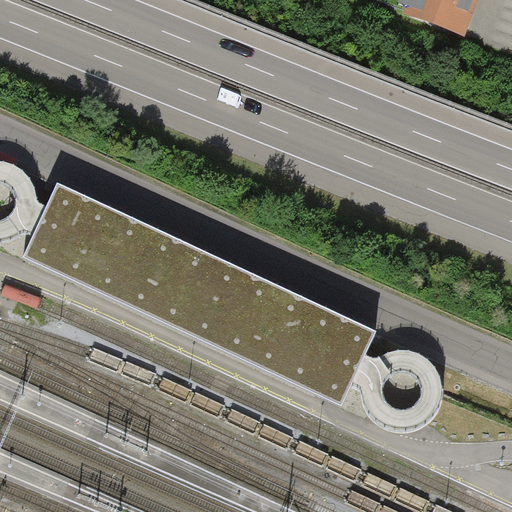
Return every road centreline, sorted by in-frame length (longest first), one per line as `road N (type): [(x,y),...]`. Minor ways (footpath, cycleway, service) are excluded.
road 1 (residential): [(511,363),(0,131)]
road 2 (motorway): [(0,17),(511,221)]
road 3 (motorway): [(511,169),(87,0)]
